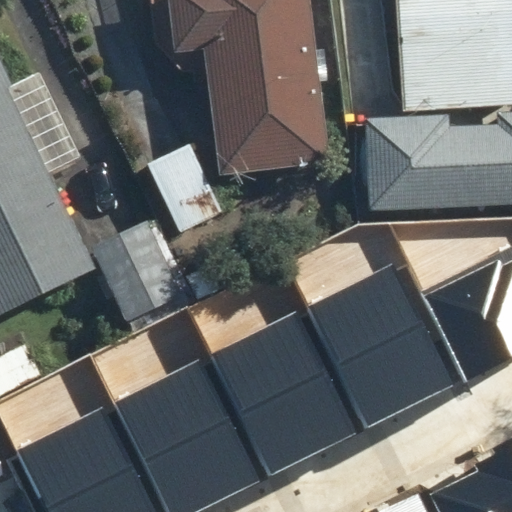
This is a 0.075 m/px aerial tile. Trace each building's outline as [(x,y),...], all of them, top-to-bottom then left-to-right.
[(141,0),(148,60),(184,56),(198,189),(314,177),(296,0),(141,0)] [(511,0),(386,0),(390,119),(348,121),(352,237),(511,231),(511,0)] [(0,320),(82,277),(34,187),(73,167),(26,79),(0,93),(0,320)] [(143,228),(78,257),(110,326),(174,297),(143,228)] [(24,455),(52,511),(196,511),(511,354),(511,254),(432,295),(414,260),(24,455)] [(23,340),(0,351),(0,401),(43,380),(23,340)] [(511,511),(511,445),(431,488),(443,511),(511,511)] [(436,511),(428,494),(389,511),(436,511)]
